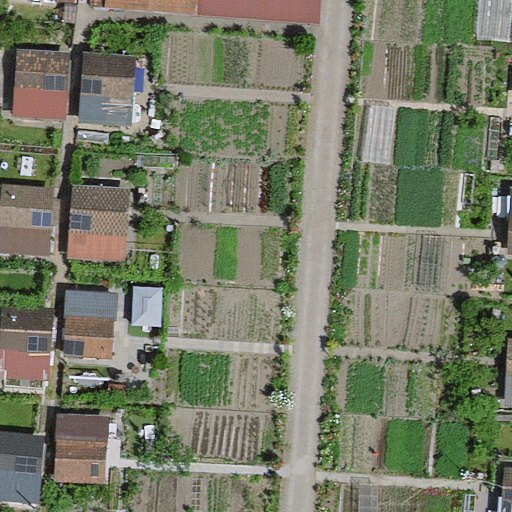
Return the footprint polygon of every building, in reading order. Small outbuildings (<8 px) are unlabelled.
[(323,19),(324,0),(108,0),(108,8),(323,19)] [(21,49),(22,115),(76,114),(75,48),(21,49)] [(146,122),(151,53),(83,48),(78,117),(146,122)] [(9,178),(5,248),(63,251),(66,181),(9,178)] [(78,178),(74,252),(136,256),(140,182),(78,178)] [(125,357),(129,288),(69,284),(68,311),(0,307),(0,371),(56,374),(57,353),(125,357)] [(5,434),(0,465),(0,489),(37,496),(47,441),(5,434)]
